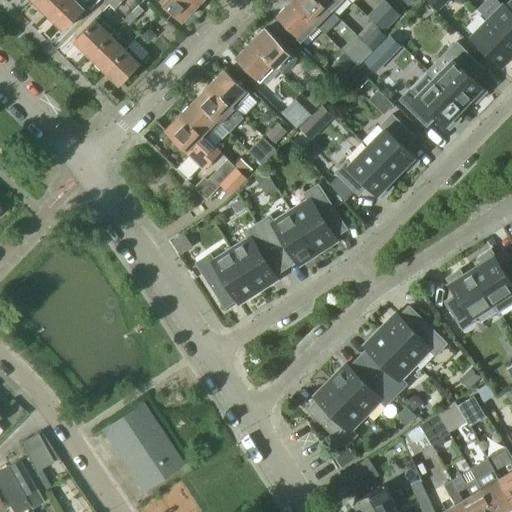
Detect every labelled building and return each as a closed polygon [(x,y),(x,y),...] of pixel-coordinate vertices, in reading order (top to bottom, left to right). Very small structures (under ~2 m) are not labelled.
[(48,14),(61,0),(33,0),(34,2),(39,7),(41,7),(48,14)] [(87,6),(80,0),(61,0),(48,14),(54,20),(54,22),(60,27),(62,27),(64,29),(87,6)] [(113,0),(109,5),(114,9),(122,0),(113,0)] [(194,5),(189,0),(158,0),(179,20),(180,19),(182,19),(187,14),(188,11),(194,5)] [(338,19),(329,10),(319,0),(292,0),(291,2),(314,25),(323,34),(338,19)] [(339,0),(319,0),(329,10),(339,0)] [(436,11),(446,1),(445,0),(430,0),(428,3),(436,11)] [(511,0),(510,0),(505,5),(502,3),(511,13),(511,0)] [(314,25),(291,2),(285,8),(283,8),(278,13),(278,15),(276,17),(300,40),(314,25)] [(511,13),(502,3),(487,19),(511,43),(511,13)] [(385,12),(375,23),(384,32),(394,21),(385,12)] [(89,54),(112,31),(97,16),(74,39),(80,46),(80,48),(86,53),(88,53),(89,54)] [(511,54),(511,43),(487,19),(471,35),(501,65),(511,54)] [(148,27),(140,35),(146,41),(149,41),(156,35),(148,27)] [(296,58),(265,28),(263,30),(261,30),(256,35),(256,37),(250,43),(274,67),(281,74),(282,72),(287,70),(292,64),(295,60),(296,58)] [(104,69),(127,46),(112,31),(89,54),(95,60),(95,63),(100,68),(103,68),(104,69)] [(369,51),(360,42),(352,51),(361,59),(369,51)] [(470,75),(479,65),(456,42),(428,70),(463,105),(471,97),(475,101),(486,91),(470,75)] [(274,67),(250,43),(244,50),(242,50),(236,56),(236,57),(235,59),(259,82),(274,67)] [(142,61),(127,46),(104,69),(110,75),(110,77),(115,83),(118,83),(119,84),(142,61)] [(340,75),(352,62),(342,52),(330,65),(340,75)] [(365,61),(359,68),(368,77),(375,70),(365,61)] [(248,93),(224,69),(223,71),(221,71),(216,76),(216,78),(209,85),(233,108),(248,93)] [(367,80),(356,70),(347,79),(358,89),(367,80)] [(463,105),(428,70),(427,71),(434,78),(417,95),(413,92),(403,102),(423,122),(433,112),(449,128),(460,117),(455,113),(463,105)] [(233,108),(209,85),(202,92),(201,92),(196,97),(195,99),(194,100),(218,123),(233,108)] [(309,112),(294,97),(279,112),(295,127),(309,112)] [(218,123),(194,100),(188,106),(187,106),(181,112),(180,114),(179,115),(203,139),(205,137),(218,123)] [(322,106),(315,114),(319,118),(325,118),(330,113),(322,106)] [(418,160),(402,144),(411,134),(391,114),(381,125),(384,128),(366,146),(395,174),(403,166),(407,171),(418,160)] [(219,152),(205,137),(203,139),(179,115),(164,131),(203,169),(219,152)] [(274,143),(285,132),(277,123),(265,134),(274,143)] [(310,142),(300,131),(292,138),(303,149),(310,142)] [(296,151),(287,142),(280,149),(288,158),(296,151)] [(395,174),(366,146),(349,164),(345,161),(335,171),(355,191),(365,181),(381,197),(392,186),(387,182),(395,174)] [(240,159),(233,166),(236,169),(244,177),(251,170),(240,159)] [(227,160),(211,177),(220,185),(228,193),(244,177),(236,169),(233,166),(227,160)] [(267,178),(261,168),(253,176),(259,184),(267,178)] [(345,228),(317,184),(304,193),(308,199),(290,210),(317,252),(330,244),(328,240),(345,228)] [(240,200),(231,206),(236,213),(244,208),(240,200)] [(317,252),(290,210),(273,221),(269,215),(256,223),(285,267),(302,256),(304,260),(317,252)] [(285,267),(256,223),(244,232),(248,238),(230,249),(258,291),(271,282),(268,278),(285,267)] [(189,247),(182,236),(171,242),(178,254),(189,247)] [(258,291),(230,249),(213,260),(209,254),(196,262),(224,306),(242,295),(245,299),(258,291)] [(511,301),(511,262),(502,269),(490,250),(478,258),(481,263),(471,269),(498,311),(511,301)] [(498,311),(471,269),(462,275),(459,270),(446,278),(458,297),(447,304),(462,328),(475,320),(472,316),(492,303),(497,311),(498,311)] [(445,343),(408,306),(393,321),(390,318),(379,329),(415,364),(429,349),(434,354),(445,343)] [(415,364),(379,329),(368,340),(372,343),(358,357),(395,394),(406,383),(400,378),(415,364)] [(395,394),(358,357),(344,372),(340,368),(329,379),(365,414),(379,400),(384,405),(395,394)] [(511,383),(511,369),(496,379),(503,389),(511,383)] [(365,414),(329,379),(318,390),(322,394),(307,409),(344,446),(356,434),(350,429),(365,414)] [(486,385),(477,391),(483,402),(493,395),(486,385)] [(483,414),(470,393),(458,401),(471,421),(483,414)] [(412,397),(407,400),(413,410),(422,404),(419,398),(412,397)] [(182,463),(142,403),(101,429),(141,490),(182,463)] [(405,407),(396,416),(406,425),(414,417),(405,407)] [(458,426),(446,408),(437,415),(447,433),(458,426)] [(447,433),(437,415),(420,425),(431,445),(444,445),(444,437),(448,435),(447,433)] [(431,445),(420,425),(403,436),(413,457),(431,445)] [(52,461),(36,433),(18,443),(35,471),(52,461)] [(511,459),(505,448),(486,459),(511,501),(511,459)] [(348,449),(334,458),(340,467),(354,458),(348,449)] [(35,488),(19,459),(8,466),(24,495),(35,488)] [(505,511),(511,508),(511,501),(486,459),(478,464),(490,484),(481,490),(494,511),(505,511)] [(367,460),(344,475),(353,489),(377,474),(367,460)] [(19,511),(30,506),(24,495),(8,466),(0,470),(0,489),(12,511),(19,511)] [(494,511),(481,490),(474,478),(465,483),(460,475),(452,480),(470,511),(494,511)] [(470,511),(452,480),(443,485),(455,505),(445,511),(470,511)] [(419,481),(410,486),(417,501),(427,496),(419,481)] [(383,511),(395,505),(383,484),(353,501),(359,511),(383,511)] [(422,511),(432,508),(427,496),(417,501),(422,511)]
